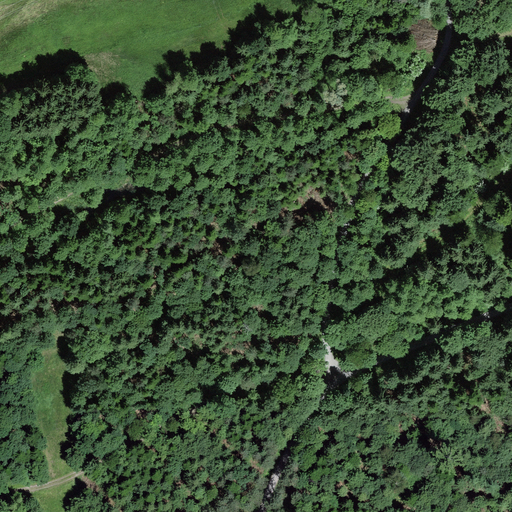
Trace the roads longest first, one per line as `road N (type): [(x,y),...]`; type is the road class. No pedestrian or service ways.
road 1 (track): [(0,233),(234,125),(418,97)]
road 2 (track): [(444,0),(449,41),(375,166),(327,297),(337,378)]
road 3 (track): [(337,378),(267,380),(58,485),(0,497)]
road 4 (track): [(511,305),(337,378),(305,422),(263,511)]
road 5 (track): [(337,378),(373,293),(417,245),(457,230),(511,181)]
